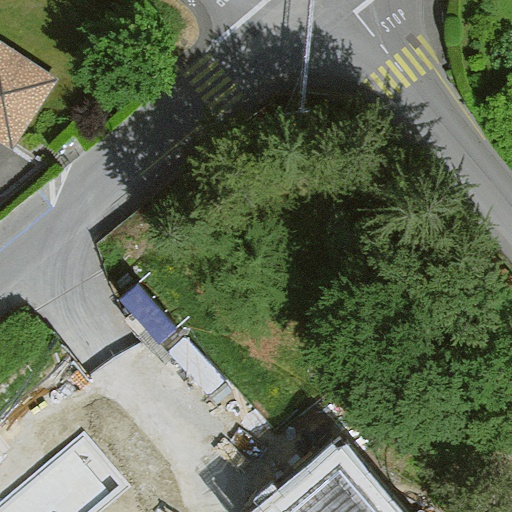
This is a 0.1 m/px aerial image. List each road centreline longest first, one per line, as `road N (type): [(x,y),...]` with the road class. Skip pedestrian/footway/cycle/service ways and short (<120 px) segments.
road 1 (residential): [(0,265),(293,22)]
road 2 (residential): [(511,205),(345,0)]
